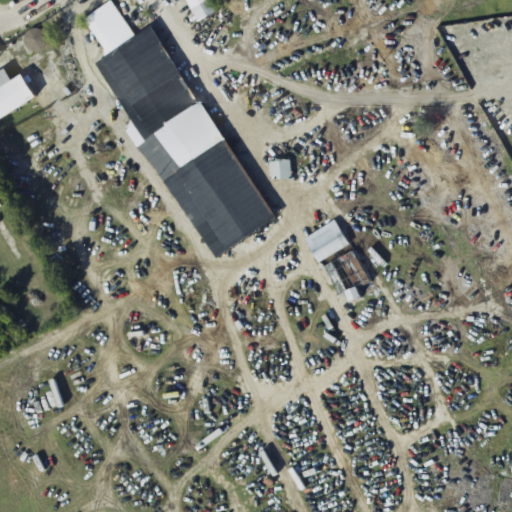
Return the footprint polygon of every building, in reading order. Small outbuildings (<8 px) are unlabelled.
[(186,0),(199,23),(216,14),(209,0),(186,0)] [(157,25),(134,38),(113,2),(85,19),(108,58),(99,64),(134,125),(133,126),(211,260),(273,223),(157,25)] [(0,119),(37,100),(24,74),(12,81),(7,70),(0,73),(0,119)] [(292,180),(292,159),(270,159),(270,180),(292,180)] [(346,247),(334,229),(312,243),(324,261),(346,247)]
